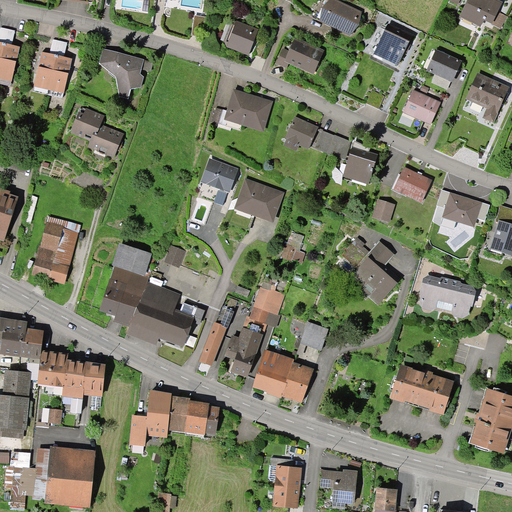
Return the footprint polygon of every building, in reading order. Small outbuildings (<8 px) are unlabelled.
[(359,14),(329,0),(326,8),(328,10),(322,23),(349,35),(352,28),(355,29),(359,21),(356,20),(359,14)] [(491,0),(489,0),(489,2),(483,0),(468,0),(464,8),(466,9),(462,16),(481,25),(483,20),(498,27),(503,16),(496,13),(500,4),(491,0)] [(227,46),(247,54),(255,33),(235,25),(231,26),(225,42),(227,46)] [(386,27),(376,48),(385,52),(383,58),(398,65),(404,52),(405,53),(408,46),(407,46),(410,38),(386,27)] [(11,46),(14,32),(7,30),(0,60),(0,79),(11,82),(18,48),(11,46)] [(33,87),(48,91),(59,42),(52,41),(49,55),(41,53),(33,87)] [(63,58),(66,44),(59,42),(48,91),(47,96),(62,99),(63,94),(71,60),(63,58)] [(282,51),(276,65),(285,69),(288,63),(309,72),(313,62),(316,63),(320,53),(296,42),(295,43),(293,47),(293,48),(292,51),(291,51),(290,54),(282,51)] [(253,56),(260,59),(265,45),(258,43),(253,56)] [(138,76),(142,61),(103,51),(99,65),(116,79),(119,97),(127,99),(129,90),(139,88),(142,79),(138,76)] [(431,84),(444,90),(457,61),(437,52),(428,73),(434,76),(431,84)] [(492,122),(505,93),(506,91),(490,84),(491,83),(477,76),(467,99),(488,109),(484,118),(492,122)] [(365,105),(378,111),(384,97),(371,91),(365,105)] [(414,118),(430,125),(439,104),(412,92),(404,109),(415,114),(414,118)] [(260,129),(268,105),(235,95),(229,113),(222,111),(217,125),(224,127),(228,115),(243,119),(242,123),(260,129)] [(76,135),(91,141),(98,127),(101,119),(81,110),(73,129),(73,131),(74,133),(75,134),(76,135)] [(298,145),(307,150),(317,129),(293,119),(284,139),(286,140),(283,147),(295,152),(298,145)] [(102,152),(113,157),(121,137),(98,127),(91,141),(90,144),(91,147),(93,149),(98,151),(102,152)] [(335,158),(336,156),(341,140),(333,137),(332,138),(321,133),(313,149),(335,158)] [(462,148),(477,155),(483,141),(468,134),(462,148)] [(368,184),(376,157),(351,149),(351,150),(348,160),(347,162),(338,159),(333,176),(352,182),(353,179),(367,183),(367,184),(368,184)] [(98,162),(102,152),(98,151),(94,161),(88,158),(82,172),(103,180),(109,166),(98,162)] [(4,166),(24,173),(27,164),(7,157),(4,166)] [(235,171),(209,162),(202,182),(209,185),(210,188),(217,190),(221,189),(227,191),(235,171)] [(430,182),(403,169),(393,190),(421,203),(430,182)] [(252,213),(270,220),(279,196),(246,184),(236,211),(251,216),(252,213)] [(472,227),(479,205),(450,196),(451,194),(444,191),(440,204),(441,205),(438,214),(443,215),(443,217),(442,217),(441,223),(441,225),(444,225),(443,226),(444,228),(446,229),(448,228),(448,227),(452,228),(454,227),(456,221),(472,227)] [(0,235),(4,237),(17,199),(2,194),(1,196),(0,196),(0,235)] [(387,223),(389,217),(382,215),(385,204),(378,201),(373,218),(387,223)] [(511,254),(511,227),(510,226),(511,220),(511,211),(500,208),(495,222),(499,223),(491,247),(484,245),(482,251),(500,257),(502,251),(511,254)] [(67,269),(75,233),(47,225),(41,249),(38,248),(31,274),(62,283),(66,268),(67,269)] [(381,297),(396,280),(382,268),(393,255),(379,243),(366,258),(351,245),(341,256),(360,272),(354,278),(372,294),(374,291),(381,297)] [(100,311),(132,321),(146,284),(148,280),(141,278),(142,275),(130,272),(137,252),(121,246),(100,311)] [(164,261),(178,266),(184,253),(170,247),(164,261)] [(433,308),(443,310),(449,284),(442,282),(440,283),(426,280),(423,281),(420,294),(422,294),(420,302),(423,307),(430,309),(433,307),(433,308)] [(198,325),(203,312),(183,304),(179,313),(171,310),(175,300),(177,300),(178,297),(146,284),(132,321),(129,327),(182,347),(191,323),(198,325)] [(457,285),(449,284),(443,310),(452,313),(453,312),(455,315),(461,317),(467,313),(468,305),(470,306),(473,293),(472,291),(458,288),(457,285)] [(249,292),(237,287),(234,293),(247,298),(249,292)] [(283,298),(261,290),(250,320),(265,325),(269,313),(277,316),(283,298)] [(226,330),(233,312),(221,308),(199,362),(210,366),(225,329),(226,330)] [(0,352),(19,356),(24,331),(25,325),(0,321),(0,352)] [(300,343),(320,351),(325,335),(305,328),(300,343)] [(231,372),(246,377),(260,336),(243,330),(239,342),(230,339),(224,356),(235,360),(231,372)] [(27,377),(27,381),(37,382),(37,381),(41,344),(42,334),(24,331),(19,356),(31,358),(30,365),(27,364),(27,371),(27,377)] [(37,381),(63,384),(65,363),(66,356),(40,353),(41,344),(37,381)] [(252,387),(267,392),(278,360),(263,355),(252,387)] [(267,392),(281,396),(292,364),(278,360),(267,392)] [(80,409),(82,394),(85,366),(65,363),(63,384),(62,396),(73,398),(71,413),(79,414),(79,409),(80,409)] [(301,403),(312,371),(292,364),(281,396),(301,403)] [(104,368),(85,366),(82,394),(101,396),(104,368)] [(392,400),(440,415),(450,383),(402,368),(392,400)] [(0,426),(23,428),(27,381),(27,377),(6,375),(4,399),(0,398),(0,426)] [(511,420),(511,399),(484,391),(477,414),(480,415),(479,416),(477,415),(475,422),(477,423),(475,429),(473,428),(469,441),(502,452),(511,420)] [(166,437),(166,430),(170,399),(170,397),(149,393),(146,418),(132,417),(129,445),(144,446),(145,435),(166,437)] [(189,401),(170,399),(166,430),(185,432),(188,404),(189,401)] [(207,406),(188,404),(185,432),(189,433),(189,430),(214,433),(217,411),(207,409),(207,406)] [(48,423),(59,424),(60,412),(49,411),(48,423)] [(92,462),(50,458),(46,499),(88,503),(92,462)] [(275,487),(297,489),(299,469),(291,468),(292,461),(271,459),(270,466),(277,467),(275,487)] [(25,472),(7,472),(6,485),(12,486),(10,509),(21,511),(25,472)] [(348,474),(347,475),(321,472),(320,486),(333,488),(332,498),(343,499),(343,502),(353,503),(355,478),(355,476),(354,474),(352,473),(350,473),(348,474)] [(295,508),(297,489),(275,487),(273,509),(271,509),(270,511),(286,511),(287,508),(295,508)] [(392,511),(393,511),(395,491),(377,490),(375,510),(374,511),(392,511)] [(169,497),(160,495),(158,511),(167,511),(169,497)]
